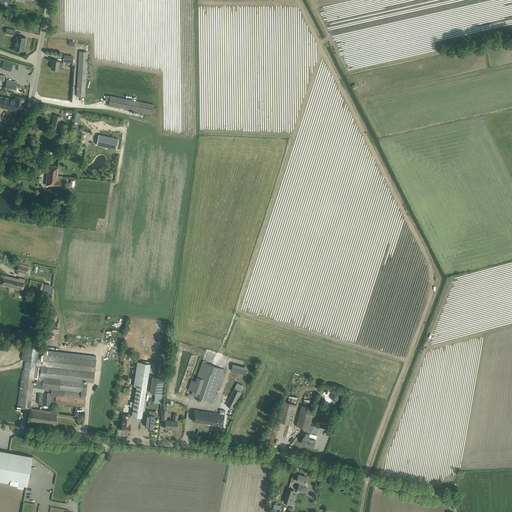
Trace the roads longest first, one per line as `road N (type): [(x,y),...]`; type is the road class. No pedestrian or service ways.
road 1 (tertiary): [(111,439),(279,455),(440,495),(453,510)]
road 2 (unclassified): [(0,156),(33,97),(48,0)]
